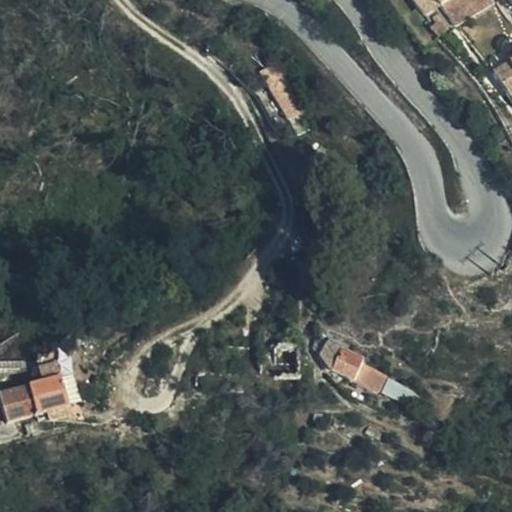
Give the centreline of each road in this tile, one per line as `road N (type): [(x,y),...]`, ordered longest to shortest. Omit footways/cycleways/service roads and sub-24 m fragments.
road 1 (tertiary): [(278,0),(305,21),(415,153),(437,230),(460,246),(485,236),(491,220),(484,191),(453,130),(346,0)]
road 2 (track): [(257,125),(209,62),(119,0)]
